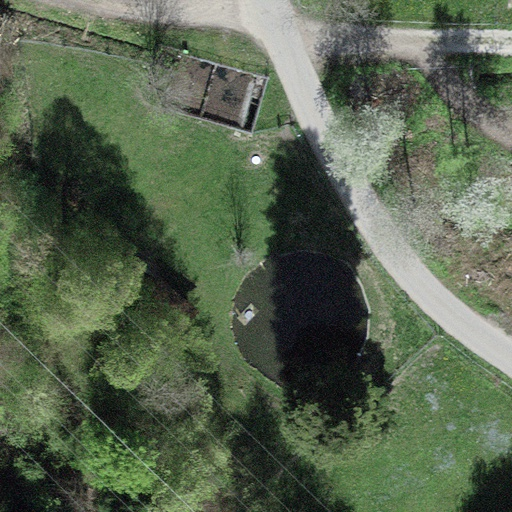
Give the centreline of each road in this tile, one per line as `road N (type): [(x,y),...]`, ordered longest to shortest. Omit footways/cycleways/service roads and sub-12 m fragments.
road 1 (unclassified): [(292,0),(290,23),(325,120),(400,251),(455,308),(511,342)]
road 2 (track): [(290,23),(152,13),(106,0)]
